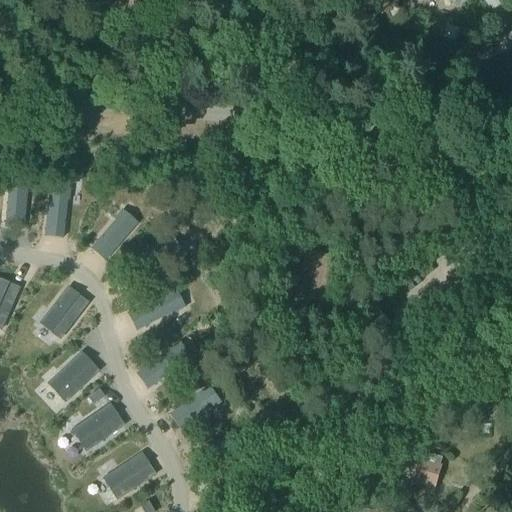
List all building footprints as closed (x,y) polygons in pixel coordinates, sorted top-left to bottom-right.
[(8,191),(5,229),(22,231),(26,182),(18,181),(18,180),(8,179),(7,191),(8,191)] [(49,189),(44,238),(61,240),(66,202),(67,202),(68,190),(58,189),(57,190),(49,189)] [(115,222),(90,251),(104,262),(136,225),(130,220),(130,219),(122,212),(114,221),(115,222)] [(165,247),(132,267),(142,282),(183,256),(179,249),(180,248),(174,239),(164,246),(165,247)] [(307,252),(296,300),(325,307),(336,259),(307,252)] [(0,281),(0,330),(18,289),(0,281)] [(67,289),(39,325),(59,340),(87,304),(67,289)] [(174,292),(127,316),(135,332),(173,313),(174,314),(184,309),(179,299),(178,300),(174,292)] [(179,345),(136,376),(146,391),(181,365),(182,366),(192,359),(185,351),(184,351),(179,345)] [(80,354),(47,386),(64,404),(97,372),(80,354)] [(210,389),(169,416),(179,430),(211,409),(212,410),(222,404),(216,395),(215,395),(210,389)] [(97,390),(88,397),(93,405),(103,398),(97,390)] [(471,427),(498,426),(498,405),(471,405),(471,427)] [(109,406),(71,432),(85,453),(123,427),(109,406)] [(244,436),(197,452),(203,468),(239,456),(240,457),(251,453),(247,443),(246,443),(244,436)] [(142,455),(103,480),(117,501),(156,476),(142,455)] [(408,458),(402,479),(406,480),(434,489),(440,468),(408,458)] [(397,478),(394,489),(402,491),(406,480),(402,479),(397,478)]
